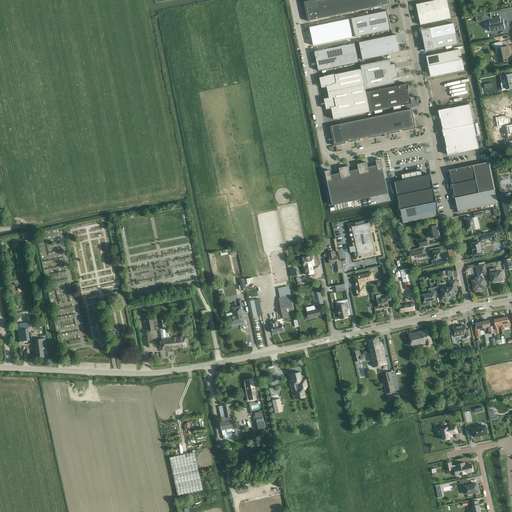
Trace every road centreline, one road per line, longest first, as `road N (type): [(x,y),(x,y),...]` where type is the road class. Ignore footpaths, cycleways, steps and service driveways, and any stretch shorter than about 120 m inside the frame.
road 1 (tertiary): [(0,367),(157,373),(335,338)]
road 2 (unclassified): [(432,136),(328,157),(296,0)]
road 3 (unclassified): [(468,307),(432,136)]
road 4 (unclassified): [(432,136),(403,0)]
road 5 (tertiary): [(335,338),(468,307)]
